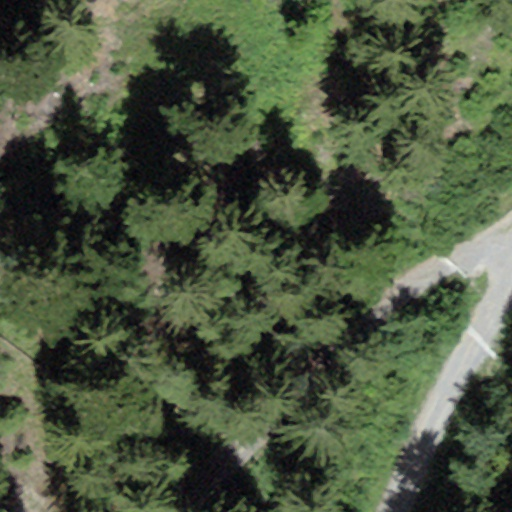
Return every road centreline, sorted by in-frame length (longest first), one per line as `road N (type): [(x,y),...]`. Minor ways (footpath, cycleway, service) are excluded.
road 1 (track): [(165,511),(212,481),(343,309),(511,222)]
road 2 (track): [(496,234),(387,511)]
